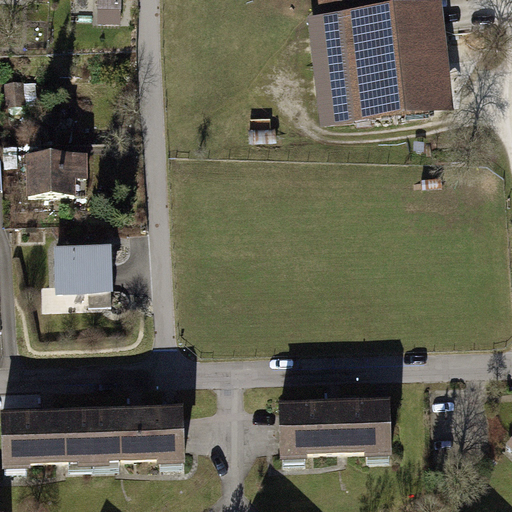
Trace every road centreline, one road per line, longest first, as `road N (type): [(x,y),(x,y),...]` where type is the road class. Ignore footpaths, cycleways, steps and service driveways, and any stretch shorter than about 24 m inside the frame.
road 1 (residential): [(168,377),(153,0)]
road 2 (residential): [(511,366),(168,377)]
road 3 (residential): [(168,377),(0,383)]
